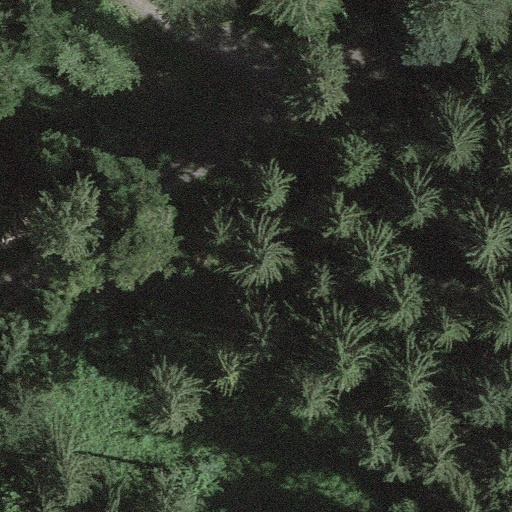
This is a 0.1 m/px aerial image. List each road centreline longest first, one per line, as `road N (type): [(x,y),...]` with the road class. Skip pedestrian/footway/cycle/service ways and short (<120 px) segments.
road 1 (track): [(495,0),(316,79),(0,281)]
road 2 (track): [(316,79),(170,21),(139,0)]
